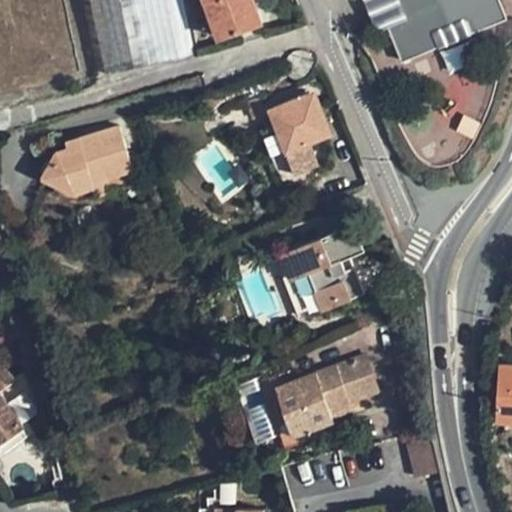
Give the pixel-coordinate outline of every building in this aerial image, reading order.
[(207,0),(220,36),(264,20),(257,0),(207,0)] [(355,0),(370,32),(381,28),(396,64),(507,18),(500,0),(355,0)] [(466,49),(449,54),(453,67),(470,62),(466,49)] [(326,134),(310,92),(270,107),(287,150),(326,134)] [(261,129),(271,126),(264,109),(255,113),(261,129)] [(122,121),(80,134),(84,146),(70,150),(69,147),(59,150),(47,173),(60,180),(76,188),(96,182),(95,177),(136,165),(122,121)] [(67,138),(69,147),(70,150),(84,146),(80,134),(67,138)] [(140,180),(136,165),(95,177),(96,182),(76,188),(60,180),(56,187),(79,198),(140,180)] [(317,266),(331,303),(369,288),(364,275),(353,279),(344,255),(367,246),(357,221),(284,250),(295,275),(317,266)] [(295,275),(284,250),(281,253),(303,315),(331,303),(317,266),(295,275)] [(370,353),(357,357),(370,394),(383,389),(370,353)] [(334,407),(353,400),(370,394),(357,357),(282,384),(300,434),(339,420),(337,416),(334,407)] [(0,442),(22,427),(24,426),(2,391),(13,384),(0,363),(0,442)] [(511,420),(511,364),(498,363),(496,420),(511,420)] [(356,409),(353,400),(334,407),(337,416),(356,409)] [(29,437),(22,427),(0,442),(0,443),(6,452),(29,437)] [(442,470),(434,430),(423,433),(435,472),(442,470)] [(417,475),(435,472),(423,433),(410,435),(417,475)]
